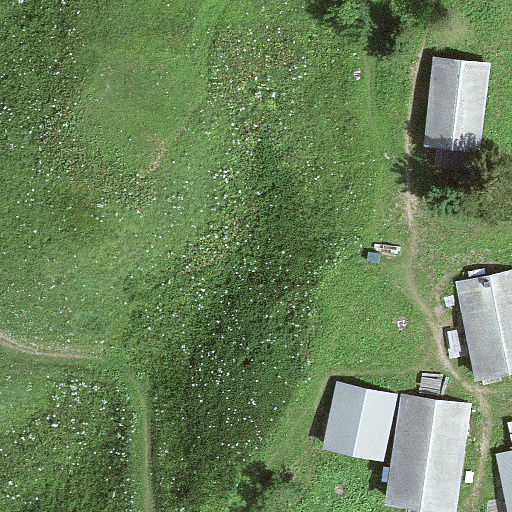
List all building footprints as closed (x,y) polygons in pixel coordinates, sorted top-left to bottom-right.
[(436,59),(427,140),(477,146),(486,64),(436,59)] [(511,270),(459,281),(477,375),(511,367),(511,270)] [(339,386),(328,444),(381,454),(392,397),(339,386)] [(394,478),(391,498),(450,507),(464,403),(406,394),(395,469),(385,468),(384,477),(394,478)] [(511,511),(511,452),(499,455),(510,511),(511,511)]
